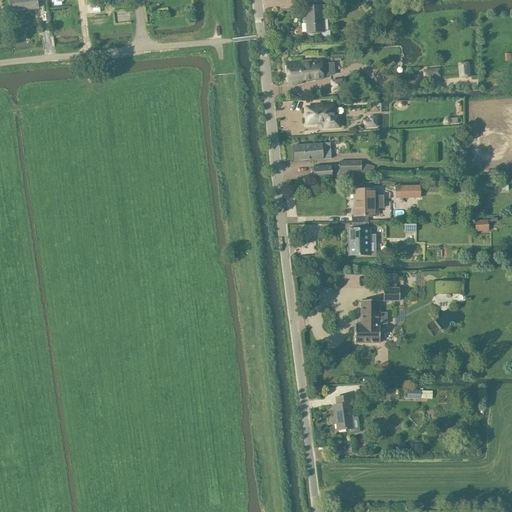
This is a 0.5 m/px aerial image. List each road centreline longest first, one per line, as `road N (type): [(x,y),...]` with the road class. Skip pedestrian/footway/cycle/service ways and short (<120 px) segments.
road 1 (tertiary): [(313,511),(257,0)]
road 2 (unclassified): [(0,63),(227,40)]
